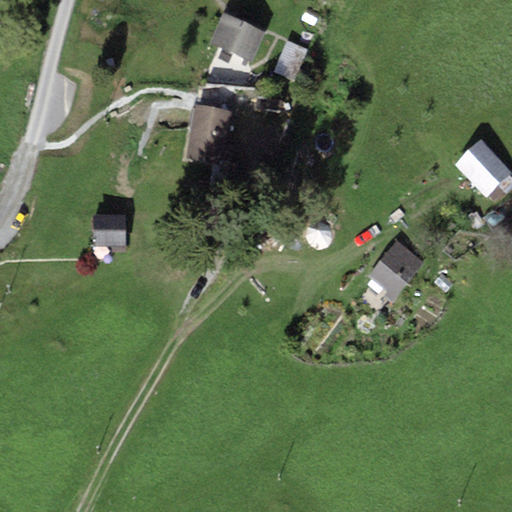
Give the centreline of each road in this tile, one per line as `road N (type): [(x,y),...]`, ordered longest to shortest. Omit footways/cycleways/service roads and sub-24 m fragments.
road 1 (track): [(221,246),(85,511)]
road 2 (unclassified): [(0,217),(27,154),(65,0)]
